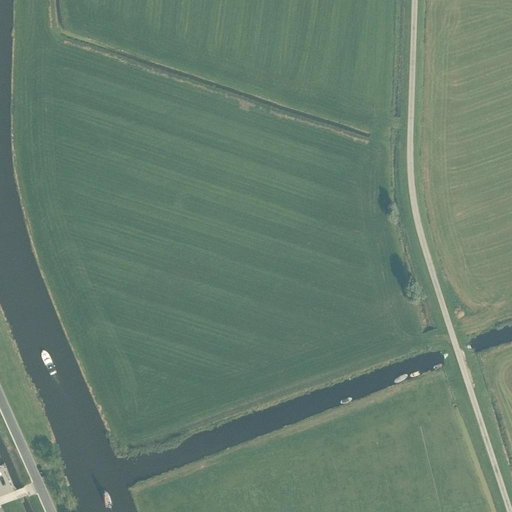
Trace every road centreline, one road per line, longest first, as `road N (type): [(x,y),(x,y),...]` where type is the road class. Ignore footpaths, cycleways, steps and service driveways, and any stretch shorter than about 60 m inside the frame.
road 1 (unclassified): [(509,511),(418,229),(409,130),(414,0)]
road 2 (unclassified): [(49,511),(0,399)]
